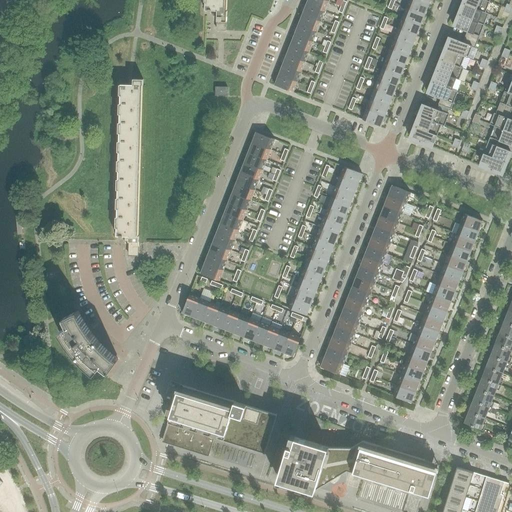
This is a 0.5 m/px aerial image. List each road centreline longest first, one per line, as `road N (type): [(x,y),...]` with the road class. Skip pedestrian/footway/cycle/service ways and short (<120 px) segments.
road 1 (residential): [(298,380),(385,153)]
road 2 (residential): [(250,108),(162,325)]
road 3 (residential): [(511,240),(436,434)]
road 4 (residential): [(385,153),(445,0)]
road 5 (secondary): [(292,511),(136,460)]
road 6 (residential): [(298,380),(436,434)]
road 7 (residential): [(162,325),(298,380)]
road 8 (residential): [(250,108),(261,104),(385,153)]
road 9 (residential): [(385,153),(501,197)]
road 10 (residential): [(289,0),(270,24),(245,88),(250,108)]
